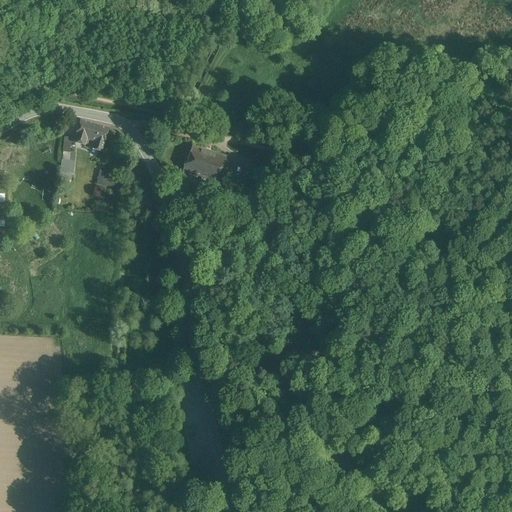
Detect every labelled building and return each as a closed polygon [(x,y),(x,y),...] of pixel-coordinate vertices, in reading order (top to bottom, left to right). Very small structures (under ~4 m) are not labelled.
[(109,128),(90,122),(81,119),(74,142),(86,146),(87,144),(91,145),(95,146),(94,148),(102,151),(109,128)] [(70,152),(70,147),(71,138),(65,137),(63,151),(63,152),(70,152)] [(184,171),(203,177),(210,152),(192,147),(184,171)] [(70,185),(70,182),(74,153),(63,152),(59,184),(70,185)] [(229,158),(210,152),(203,177),(221,183),(227,164),(229,158)] [(114,187),(115,185),(115,181),(112,181),(114,172),(99,169),(96,183),(96,184),(114,187)] [(218,190),(211,188),(201,185),(199,194),(215,200),(218,190)]
